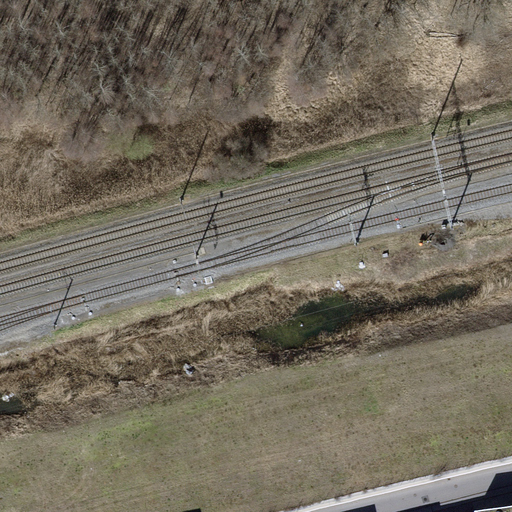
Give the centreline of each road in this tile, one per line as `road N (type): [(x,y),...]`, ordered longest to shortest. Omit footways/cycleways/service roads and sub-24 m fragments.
road 1 (motorway): [(511,361),(0,494)]
road 2 (motorway): [(172,511),(511,426)]
